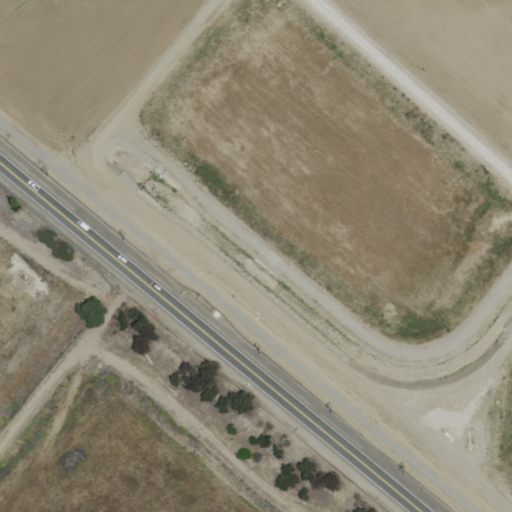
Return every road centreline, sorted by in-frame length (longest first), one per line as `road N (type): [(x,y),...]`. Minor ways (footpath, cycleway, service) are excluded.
road 1 (primary): [(0,161),(200,329)]
road 2 (primary): [(200,329),(393,489)]
